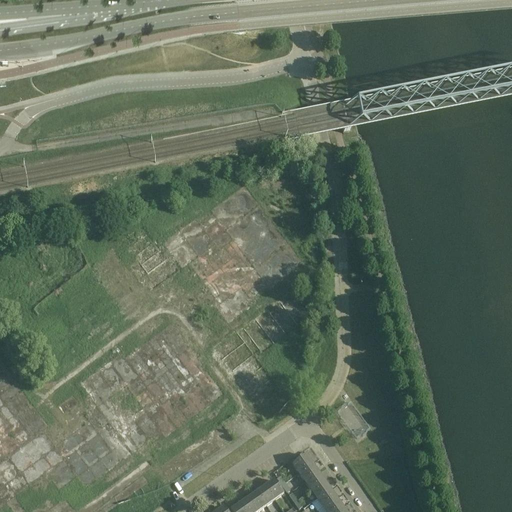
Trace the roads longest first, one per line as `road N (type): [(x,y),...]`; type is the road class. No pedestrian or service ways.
road 1 (primary): [(0,51),(183,18),(413,0)]
road 2 (unclassified): [(0,148),(26,115),(54,102),(306,61)]
road 3 (residential): [(181,511),(307,425),(371,511)]
road 4 (primary): [(211,0),(76,15)]
